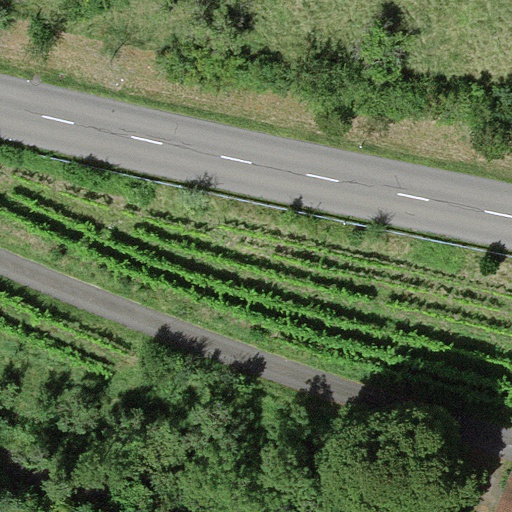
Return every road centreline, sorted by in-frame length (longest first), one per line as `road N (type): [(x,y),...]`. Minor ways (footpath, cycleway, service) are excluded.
road 1 (residential): [(511,447),(0,266)]
road 2 (tertiary): [(0,104),(511,217)]
